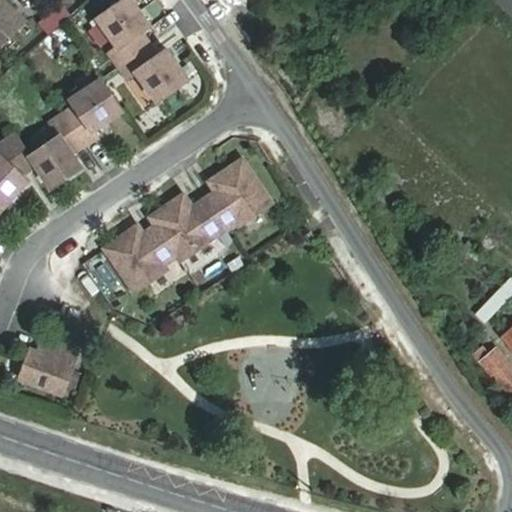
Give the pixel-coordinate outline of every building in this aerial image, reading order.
[(0,0),(0,48),(26,21),(3,0),(0,0)] [(150,25),(131,0),(122,0),(98,18),(118,47),(110,53),(128,79),(137,73),(158,102),(189,79),(168,50),(158,56),(141,32),(150,25)] [(125,112),(101,79),(71,100),(78,109),(53,128),(62,140),(33,161),(14,134),(0,144),(0,154),(0,209),(28,181),(22,176),(37,166),(55,192),(85,170),(76,157),(101,139),(96,133),(125,112)] [(102,246),(132,290),(165,267),(163,265),(175,256),(177,259),(235,220),(237,223),(270,200),(240,156),(226,166),(228,169),(209,182),(214,189),(189,206),(182,196),(164,208),(162,205),(147,215),(154,225),(142,234),(137,227),(119,239),(117,236),(102,246)] [(310,231),(303,235),(307,242),(314,237),(310,231)] [(85,267),(107,285),(117,272),(95,254),(85,267)] [(511,280),(509,277),(472,314),(482,323),(511,293),(511,280)] [(511,329),(503,336),(511,346),(511,329)] [(29,347),(19,376),(61,391),(77,349),(42,336),(37,349),(29,347)] [(481,362),(511,397),(511,365),(497,348),(481,362)]
